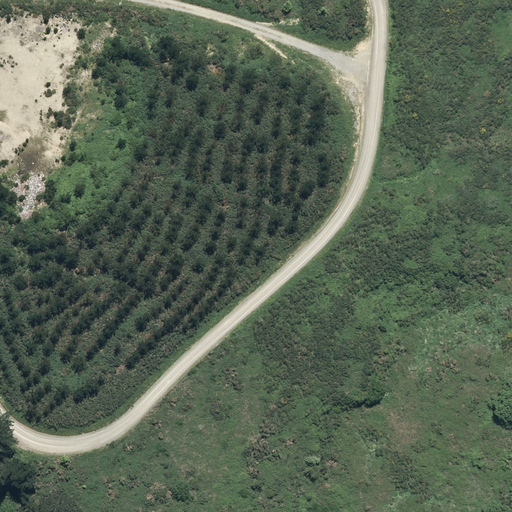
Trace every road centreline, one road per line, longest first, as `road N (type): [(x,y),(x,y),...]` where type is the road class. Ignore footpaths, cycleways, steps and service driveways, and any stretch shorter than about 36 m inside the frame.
road 1 (unclassified): [(377,66),(365,160),(333,227),(125,424),(55,444),(25,436),(0,416)]
road 2 (track): [(377,66),(211,9),(157,0)]
